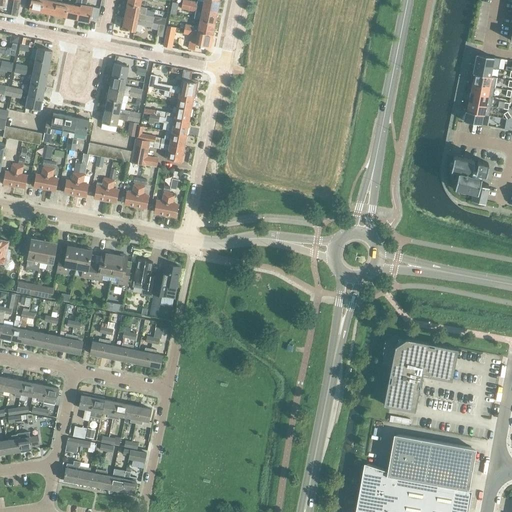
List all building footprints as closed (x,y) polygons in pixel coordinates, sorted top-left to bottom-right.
[(40,11),(41,12),(43,0),(30,0),(29,9),(33,10),(34,12),(39,13),(40,11)] [(43,0),(41,12),(53,14),(56,0),(51,0),(50,0),(43,0)] [(56,0),(53,14),(66,17),(69,4),(62,2),(61,0),(56,0)] [(66,17),(78,19),(81,0),(75,0),(75,5),(69,4),(66,17)] [(81,0),(78,19),(82,20),(83,22),(88,23),(89,21),(90,22),(93,7),(86,5),(87,0),(81,0)] [(184,0),(183,0),(183,4),(217,11),(219,0),(203,0),(203,3),(199,2),(198,3),(184,0)] [(127,3),(125,16),(153,22),(159,23),(165,25),(166,19),(145,15),(146,8),(140,6),(127,3)] [(201,13),(200,19),(215,23),(217,11),(183,4),(182,8),(197,11),(196,12),(201,13)] [(153,22),(125,16),(122,28),(135,31),(136,24),(152,27),(153,22)] [(200,19),(198,31),(213,34),(215,23),(200,19)] [(159,23),(157,35),(163,36),(165,25),(159,23)] [(165,37),(171,38),(174,26),(168,25),(165,37)] [(213,34),(198,31),(192,30),(185,29),(184,33),(191,35),(188,48),(195,49),(196,43),(210,46),(213,34)] [(18,43),(19,36),(12,35),(10,42),(13,42),(18,43)] [(0,51),(15,55),(18,43),(13,42),(11,47),(0,45),(0,51)] [(35,60),(50,63),(52,50),(38,47),(35,60)] [(477,54),(475,64),(492,67),(498,69),(500,59),(477,54)] [(35,60),(33,71),(47,74),(50,63),(35,60)] [(114,63),(112,75),(126,78),(129,66),(114,63)] [(490,77),(490,76),(492,67),(475,64),(473,73),(490,77)] [(135,80),(138,80),(144,82),(147,69),(138,68),(135,80)] [(33,71),(30,83),(45,86),(47,74),(33,71)] [(474,74),(472,83),(495,87),(496,78),(490,76),(490,77),(473,73),(473,74),(474,74)] [(112,75),(110,87),(142,93),(143,89),(125,85),(126,78),(112,75)] [(149,87),(194,95),(196,82),(182,80),(181,88),(157,83),(158,76),(151,75),(149,87)] [(30,83),(28,95),(43,98),(45,86),(30,83)] [(493,97),(493,96),(495,87),(472,83),(471,93),(493,97)] [(11,87),(9,97),(15,98),(17,88),(11,87)] [(110,87),(107,98),(122,101),(123,94),(141,97),(142,93),(110,87)] [(177,106),(191,108),(194,95),(149,87),(148,92),(179,98),(177,106)] [(17,88),(15,98),(21,99),(22,94),(23,90),(17,88)] [(471,93),(469,102),(491,106),(493,97),(471,93)] [(43,98),(28,95),(26,107),(40,110),(43,98)] [(107,98),(105,110),(140,117),(141,113),(120,109),(122,101),(107,98)] [(466,111),(489,116),(491,106),(469,102),(467,111),(466,111)] [(156,115),(189,121),(191,108),(177,106),(176,115),(157,111),(156,115)] [(140,117),(105,110),(102,122),(117,125),(118,118),(139,122),(140,117)] [(489,116),(466,111),(464,121),(487,125),(489,116)] [(55,128),(62,130),(65,115),(54,112),(53,113),(53,112),(52,119),(47,118),(44,132),(43,141),(48,142),(50,133),(54,134),(55,128)] [(169,131),(186,134),(189,121),(156,115),(150,114),(149,119),(170,123),(169,131)] [(73,138),(77,117),(65,115),(62,130),(69,131),(68,137),(69,137),(73,138)] [(89,119),(77,117),(73,138),(75,132),(86,134),(89,120),(89,119)] [(131,125),(129,134),(136,136),(137,129),(138,127),(131,125)] [(3,137),(10,138),(12,127),(6,126),(3,137)] [(10,138),(15,139),(18,128),(12,127),(10,138)] [(15,139),(21,140),(24,129),(18,128),(15,139)] [(21,140),(27,142),(30,131),(24,129),(21,140)] [(184,147),(185,142),(187,141),(188,136),(186,135),(186,134),(169,131),(166,130),(165,139),(141,134),(142,130),(137,129),(136,136),(136,138),(145,140),(150,141),(154,142),(155,142),(184,147)] [(27,142),(33,143),(36,132),(30,131),(27,142)] [(36,132),(33,143),(40,144),(42,133),(36,132)] [(145,165),(149,146),(150,141),(145,140),(136,138),(133,151),(131,162),(145,165)] [(8,139),(6,149),(20,151),(22,141),(8,139)] [(184,154),(182,153),(184,147),(155,142),(154,142),(150,141),(149,146),(166,150),(164,157),(174,159),(174,162),(181,163),(183,161),(184,154)] [(88,153),(94,155),(96,144),(90,142),(88,153)] [(94,155),(100,156),(102,145),(96,144),(94,155)] [(100,156),(106,157),(108,146),(102,145),(100,156)] [(106,157),(112,158),(114,147),(108,146),(106,157)] [(112,158),(118,160),(120,149),(114,147),(112,158)] [(118,160),(124,161),(127,150),(120,149),(118,160)] [(127,150),(124,161),(131,162),(133,151),(127,150)] [(476,166),(473,166),(474,160),(454,156),(450,169),(458,171),(454,186),(473,190),(471,197),(485,201),(489,184),(479,182),(481,172),(486,173),(488,163),(477,160),(476,166)] [(96,167),(103,168),(105,158),(98,157),(96,167)] [(3,183),(14,185),(18,164),(13,163),(11,172),(5,171),(3,183)] [(18,164),(14,185),(25,187),(27,175),(22,174),(23,165),(18,164)] [(45,188),(49,167),(43,166),(42,175),(36,174),(34,185),(45,188)] [(54,168),(49,167),(45,188),(56,190),(58,178),(52,177),(54,168)] [(111,169),(109,178),(105,199),(117,201),(119,190),(113,189),(116,170),(111,169)] [(64,191),(75,193),(79,173),(74,171),(72,181),(66,180),(64,191)] [(79,173),(75,193),(86,196),(89,184),(83,183),(85,174),(79,173)] [(94,197),(105,199),(109,178),(104,177),(103,184),(97,183),(94,197)] [(125,203),(136,205),(141,179),(135,178),(133,193),(127,192),(125,203)] [(141,179),(136,205),(147,207),(149,196),(143,195),(146,180),(141,179)] [(154,212),(165,214),(169,193),(164,192),(162,201),(156,200),(154,212)] [(169,193),(165,214),(177,216),(179,205),(173,203),(175,194),(169,193)] [(0,262),(3,263),(4,265),(6,268),(10,269),(13,267),(14,263),(12,260),(9,259),(11,249),(7,248),(8,240),(0,238),(0,262)] [(31,238),(25,268),(38,270),(40,260),(44,241),(31,238)] [(44,241),(40,260),(48,262),(46,269),(52,270),(57,243),(44,241)] [(59,256),(56,272),(67,274),(69,267),(76,268),(79,247),(76,247),(76,245),(68,243),(68,244),(66,254),(65,254),(64,257),(59,256)] [(79,247),(76,268),(83,269),(81,276),(92,278),(94,265),(95,263),(89,262),(92,248),(86,247),(86,248),(79,247)] [(92,278),(91,281),(96,282),(97,279),(101,280),(101,279),(110,281),(115,254),(109,253),(108,251),(104,251),(102,252),(99,266),(94,265),(92,278)] [(115,254),(110,281),(118,282),(118,283),(122,284),(122,287),(127,288),(130,272),(125,271),(128,257),(126,255),(122,254),(121,255),(115,254)] [(139,259),(133,286),(143,288),(153,290),(156,276),(150,275),(152,261),(139,259)] [(164,274),(158,272),(154,294),(175,298),(180,267),(166,264),(164,274)] [(16,290),(34,294),(36,284),(18,281),(16,290)] [(36,284),(34,294),(51,297),(53,288),(36,284)] [(7,307),(5,307),(4,312),(11,314),(15,294),(10,293),(7,307)] [(11,339),(23,342),(25,329),(28,317),(29,312),(22,310),(21,316),(22,316),(21,321),(15,319),(14,327),(13,327),(11,339)] [(0,333),(0,336),(11,339),(13,327),(2,324),(0,333)] [(23,342),(34,344),(37,331),(25,329),(23,342)] [(34,344),(46,346),(48,334),(37,331),(34,344)] [(46,346),(57,348),(60,336),(48,334),(46,346)] [(57,348),(68,351),(72,335),(66,334),(66,337),(60,336),(57,348)] [(72,335),(68,351),(80,353),(83,340),(76,339),(77,336),(72,335)] [(90,353),(101,356),(105,340),(99,339),(99,342),(92,341),(90,353)] [(414,410),(415,408),(419,387),(417,386),(418,380),(420,381),(422,371),(428,372),(428,375),(451,380),(452,377),(451,377),(452,371),(453,372),(456,356),(455,356),(456,350),(457,350),(458,348),(434,343),(434,346),(428,345),(429,342),(413,339),(413,341),(399,339),(394,359),(392,359),(389,374),(391,375),(390,381),(388,380),(383,404),(385,404),(385,403),(391,404),(391,405),(406,408),(407,407),(412,408),(412,410),(414,410)] [(101,356),(113,358),(115,345),(109,344),(110,341),(105,340),(101,356)] [(113,358),(124,360),(128,344),(122,343),(122,347),(115,345),(113,358)] [(124,360),(136,363),(138,350),(132,349),(133,345),(128,344),(124,360)] [(136,363),(147,365),(151,348),(145,347),(144,351),(138,350),(136,363)] [(151,348),(147,365),(159,367),(162,355),(156,353),(156,349),(151,348)] [(4,390),(10,391),(12,378),(1,376),(0,380),(0,393),(4,395),(4,390)] [(15,397),(21,398),(24,381),(12,378),(10,391),(16,392),(15,397)] [(28,395),(33,396),(35,383),(24,381),(21,398),(20,400),(26,402),(28,395)] [(37,402),(43,403),(47,385),(35,383),(33,396),(38,397),(37,402)] [(47,385),(43,403),(55,405),(59,388),(47,385)] [(89,421),(89,420),(91,410),(93,397),(89,396),(88,394),(83,393),(83,395),(82,395),(79,407),(85,408),(83,420),(89,421)] [(102,412),(105,399),(105,397),(99,396),(98,398),(93,397),(91,410),(90,416),(101,418),(102,412)] [(107,418),(113,419),(114,414),(117,402),(105,399),(102,412),(108,413),(107,418)] [(120,416),(126,417),(128,404),(117,402),(114,414),(113,419),(119,420),(120,416)] [(130,422),(136,423),(139,406),(128,404),(126,417),(131,418),(130,422)] [(139,406),(136,423),(142,424),(142,420),(149,422),(151,409),(139,406)] [(73,436),(85,438),(85,437),(86,433),(87,430),(87,428),(82,427),(77,426),(75,426),(73,436)] [(86,433),(85,437),(87,437),(86,438),(91,439),(91,438),(94,439),(95,432),(87,430),(86,433)] [(30,432),(17,434),(20,451),(32,449),(31,446),(39,445),(38,435),(31,436),(30,432)] [(12,439),(6,440),(8,452),(20,451),(17,434),(11,435),(12,439)] [(365,479),(366,479),(360,511),(368,511),(463,511),(467,489),(463,488),(470,448),(471,449),(471,447),(399,434),(392,472),(368,464),(365,479)] [(77,445),(83,446),(84,441),(68,437),(66,445),(77,447),(77,445)] [(6,440),(0,440),(0,453),(8,452),(6,440)] [(95,443),(84,441),(83,446),(89,447),(88,451),(94,452),(95,443)] [(130,450),(129,455),(129,459),(140,461),(142,452),(130,450)] [(64,480),(76,482),(78,469),(79,465),(79,461),(74,460),(73,464),(67,463),(66,467),(64,480)] [(79,465),(78,469),(76,482),(87,484),(89,471),(90,468),(86,467),(79,465)] [(113,476),(110,489),(122,491),(126,470),(120,469),(114,468),(113,476)] [(87,484),(99,486),(101,474),(102,470),(97,469),(96,473),(89,471),(87,484)] [(99,486),(110,489),(113,476),(108,475),(108,472),(102,470),(101,474),(99,486)] [(126,470),(122,491),(133,493),(136,477),(130,476),(130,471),(126,470)]
